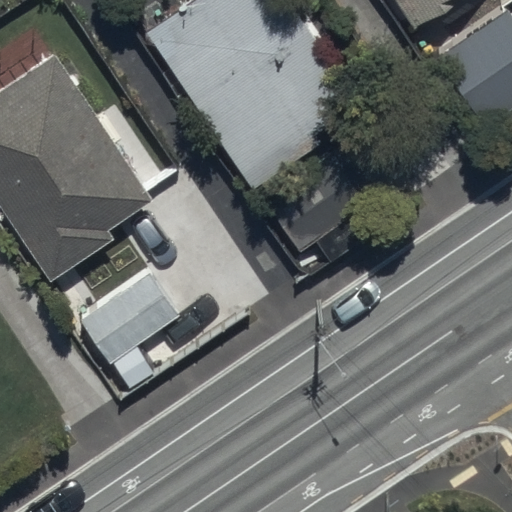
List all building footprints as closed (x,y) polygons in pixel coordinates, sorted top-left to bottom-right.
[(298,0),(170,0),(145,17),(252,178),(323,131),(315,118),(358,89),(298,0)] [(399,0),(413,18),(438,0),(399,0)] [(511,14),(507,7),(436,55),(484,127),(511,108),(511,14)] [(151,188),(57,44),(0,80),(0,194),(48,268),(114,225),(108,216),(151,188)] [(366,193),(331,145),(267,192),(302,240),(366,193)] [(177,309),(149,267),(80,313),(108,355),(177,309)]
